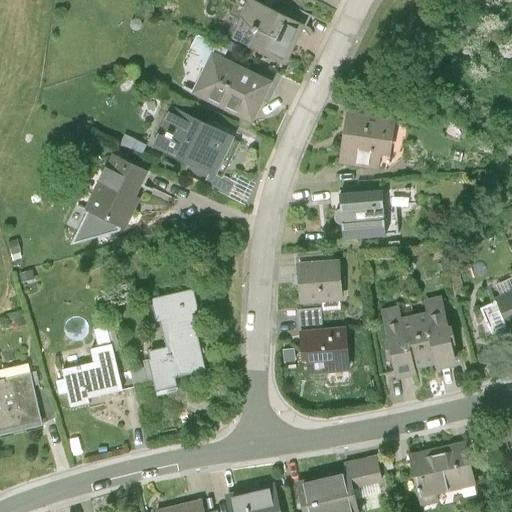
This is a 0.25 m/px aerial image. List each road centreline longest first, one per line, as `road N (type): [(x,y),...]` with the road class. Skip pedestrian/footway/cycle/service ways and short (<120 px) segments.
road 1 (residential): [(254,443),(271,232),(362,0)]
road 2 (residential): [(0,511),(254,443)]
road 3 (residential): [(254,443),(511,396)]
